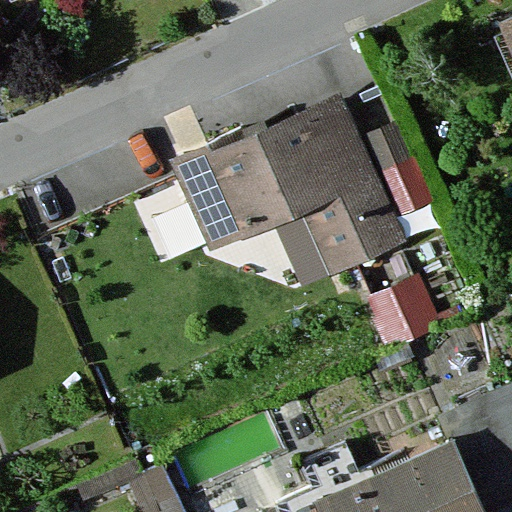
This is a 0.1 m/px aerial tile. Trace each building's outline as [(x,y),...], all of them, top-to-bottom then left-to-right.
[(511,22),(501,27),(511,52),(511,22)] [(337,98),(178,164),(212,246),(275,220),(301,282),(397,242),(388,219),(354,139),(337,98)] [(399,121),(354,139),(388,219),(432,201),(399,121)] [(418,277),(367,299),(386,343),(437,320),(418,277)] [(438,417),(451,446),(480,511),(511,511),(511,384),(443,415),(438,417)] [(480,511),(451,446),(302,511),(480,511)]
